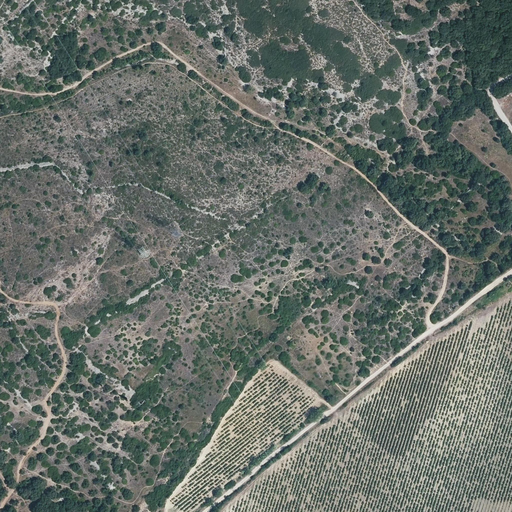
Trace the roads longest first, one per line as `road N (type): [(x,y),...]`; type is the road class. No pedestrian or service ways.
road 1 (track): [(433,330),(427,318),(445,274),(441,248),(356,168),(233,98),(158,40),(53,92),(0,86)]
road 2 (track): [(511,269),(206,511)]
road 3 (track): [(0,509),(43,433),(64,356),(56,306),(1,290)]
